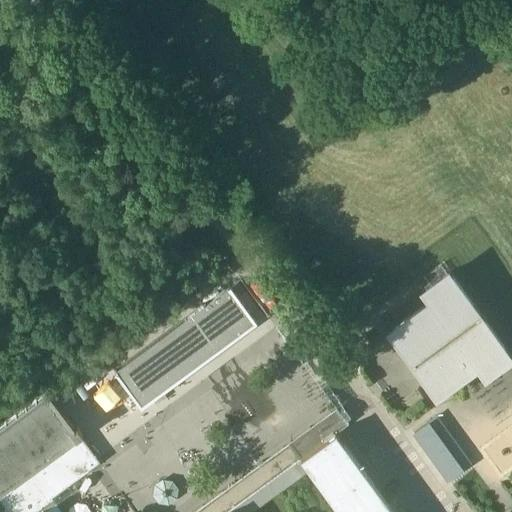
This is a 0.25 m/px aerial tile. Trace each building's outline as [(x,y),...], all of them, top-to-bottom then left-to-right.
[(477,314),(450,277),(423,296),(431,307),(390,337),(434,397),(475,367),(483,377),(509,358),(482,321),(481,322),(475,315),(477,314)] [(229,290),(113,374),(139,411),(256,328),(229,290)] [(47,391),(0,426),(0,495),(12,511),(32,511),(99,462),(79,435),(82,433),(77,425),(74,427),(47,391)] [(414,435),(447,483),(463,472),(429,424),(414,435)] [(226,511),(251,511),(308,471),(338,511),(392,511),(335,433),(299,458),(227,511),(226,511)]
